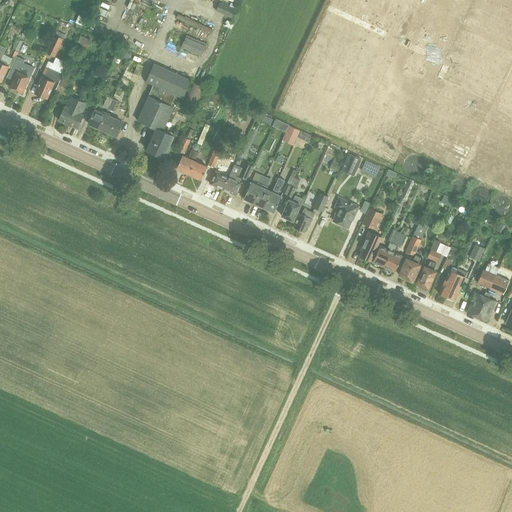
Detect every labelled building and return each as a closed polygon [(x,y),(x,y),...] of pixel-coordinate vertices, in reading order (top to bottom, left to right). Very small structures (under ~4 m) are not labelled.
[(233,19),(237,10),(220,2),(216,11),(233,19)] [(102,5),(99,9),(108,14),(110,10),(102,5)] [(184,15),(201,23),(204,17),(187,9),(184,15)] [(231,21),(228,27),(235,30),(238,24),(231,21)] [(55,57),(63,39),(54,35),(46,53),(55,57)] [(88,49),(92,41),(81,36),(77,44),(88,49)] [(201,56),(206,46),(185,37),(181,47),(201,56)] [(105,50),(115,54),(117,48),(108,43),(105,50)] [(0,80),(1,81),(9,66),(0,61),(6,48),(0,44),(0,80)] [(139,121),(153,127),(162,131),(163,131),(173,107),(171,106),(176,94),(183,98),(191,80),(154,63),(146,81),(153,84),(148,96),(149,97),(139,121)] [(18,72),(11,87),(12,88),(13,90),(15,91),(17,90),(21,92),(25,82),(27,82),(29,77),(31,78),(35,69),(38,70),(40,68),(31,64),(26,76),(18,72)] [(139,76),(143,66),(138,64),(134,73),(139,76)] [(49,67),(44,77),(42,76),(35,92),(47,98),(54,83),(57,84),(62,73),(49,67)] [(61,78),(59,83),(55,90),(68,96),(74,84),(61,78)] [(196,108),(205,88),(192,82),(182,102),(196,108)] [(221,96),(208,89),(202,101),(215,107),(221,96)] [(76,106),(68,124),(77,128),(83,114),(81,113),(83,109),(89,111),(97,95),(92,92),(88,99),(86,98),(84,102),(82,101),(80,107),(76,106)] [(59,120),(68,124),(76,106),(80,107),(82,101),(71,96),(66,107),(65,106),(59,120)] [(109,109),(113,99),(107,96),(103,106),(109,109)] [(109,109),(113,111),(117,101),(113,99),(109,109)] [(252,108),(243,104),(240,110),(249,114),(252,108)] [(106,114),(95,109),(89,123),(100,128),(106,114)] [(106,114),(100,128),(117,136),(123,122),(106,114)] [(257,119),(264,122),(266,116),(260,114),(257,119)] [(288,125),(281,139),(292,145),(296,136),(299,130),(288,125)] [(162,131),(153,127),(150,134),(154,136),(147,150),(164,157),(174,136),(163,131),(162,131)] [(300,131),(297,137),(309,142),(312,136),(300,131)] [(184,137),(180,145),(177,151),(184,154),(190,140),(184,137)] [(260,168),(267,151),(261,149),(254,165),(260,168)] [(192,150),(189,158),(182,155),(176,168),(189,174),(195,161),(196,161),(199,153),(192,150)] [(207,165),(213,167),(214,166),(219,153),(214,151),(207,165)] [(362,162),(351,158),(345,172),(355,177),(362,162)] [(195,161),(189,174),(202,179),(207,166),(196,161),(195,161)] [(330,168),(337,171),(340,167),(335,165),(336,163),(333,161),(330,168)] [(372,175),(376,166),(365,161),(361,170),(372,175)] [(248,179),(254,166),(245,162),(239,175),(248,179)] [(223,167),(221,173),(215,171),(210,183),(223,189),(231,171),(223,167)] [(286,183),(282,193),(286,195),(295,177),(294,177),(297,170),(293,169),(287,184),(286,183)] [(231,171),(223,189),(236,194),(241,182),(240,182),(241,178),(236,175),(237,174),(231,171)] [(257,185),(251,182),(244,198),(245,198),(245,199),(249,201),(250,201),(254,203),(266,177),(262,175),(257,185)] [(270,179),(266,177),(254,203),(258,204),(259,205),(263,207),(264,207),(265,207),(272,192),(266,189),(270,179)] [(272,192),(265,207),(268,209),(268,210),(272,211),(273,211),(274,212),(281,196),(277,194),(280,187),(283,186),(285,180),(279,177),(272,192)] [(295,177),(286,195),(291,197),(295,189),(296,188),(299,179),(295,177)] [(414,181),(410,178),(398,203),(403,205),(414,181)] [(320,192),(314,208),(323,211),(329,196),(320,192)] [(299,205),(301,206),(303,199),(295,195),(292,201),(289,199),(282,215),(286,217),(287,220),(290,221),(292,220),(293,220),(299,205)] [(335,215),(333,220),(348,227),(352,219),(351,219),(352,217),(354,217),(359,205),(339,197),(335,206),(338,207),(335,215)] [(301,214),(300,213),(294,227),(298,229),(298,230),(302,232),(303,231),(305,232),(307,226),(309,226),(315,213),(304,208),(301,214)] [(369,208),(362,223),(375,229),(382,213),(369,208)] [(412,236),(406,251),(415,255),(417,250),(422,240),(421,239),(429,223),(421,219),(413,236),(412,236)] [(384,249),(379,247),(373,261),(374,262),(374,264),(377,265),(379,264),(384,266),(399,232),(393,229),(387,241),(390,242),(388,246),(389,248),(389,249),(385,247),(384,249)] [(371,261),(381,236),(369,231),(364,241),(361,249),(362,249),(359,256),(361,257),(361,258),(364,260),(365,258),(371,261)] [(405,235),(399,232),(384,266),(388,268),(389,271),(391,272),(394,271),(395,271),(401,257),(397,255),(397,253),(393,251),(394,250),(396,250),(398,246),(400,247),(405,235)] [(436,239),(431,249),(427,258),(437,262),(441,253),(436,251),(441,242),(436,239)] [(479,261),(485,248),(475,244),(469,257),(479,261)] [(443,267),(447,269),(457,248),(452,246),(443,267)] [(416,255),(413,262),(406,259),(399,275),(413,281),(420,265),(419,264),(422,258),(416,255)] [(427,259),(424,266),(417,283),(428,288),(436,271),(434,270),(437,264),(427,259)] [(488,263),(485,270),(483,269),(477,282),(490,288),(499,268),(488,263)] [(439,293),(448,297),(454,283),(452,282),(458,269),(453,267),(451,270),(449,269),(439,293)] [(454,283),(448,297),(455,300),(467,272),(459,268),(458,269),(452,282),(454,283)] [(499,268),(490,288),(502,294),(508,280),(506,279),(508,272),(499,268)] [(467,312),(477,316),(486,297),(476,292),(467,312)] [(486,297),(477,316),(487,321),(496,301),(486,297)]
